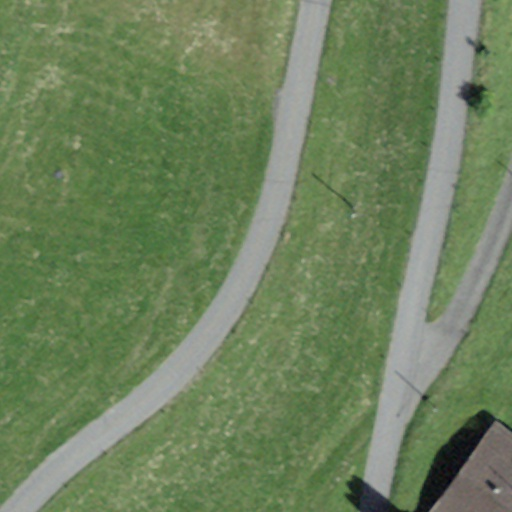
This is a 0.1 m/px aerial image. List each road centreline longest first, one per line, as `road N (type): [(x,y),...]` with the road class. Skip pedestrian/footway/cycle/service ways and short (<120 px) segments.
road 1 (unclassified): [(29,511),(228,319),(298,139),(320,0)]
road 2 (unclassified): [(470,0),(411,374),(374,511)]
road 3 (track): [(511,212),(465,323),(411,374)]
